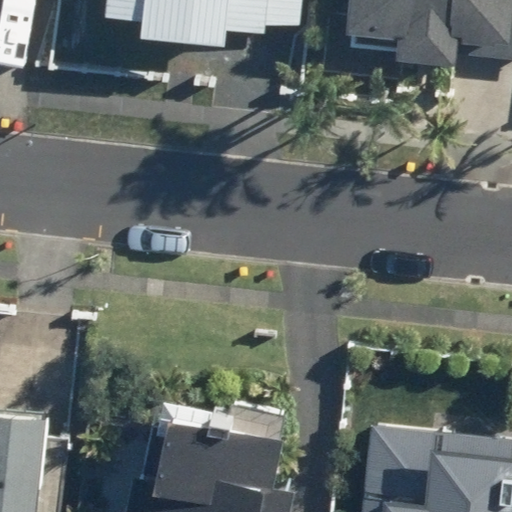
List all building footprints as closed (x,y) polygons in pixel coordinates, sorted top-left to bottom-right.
[(108,0),(108,7),(150,10),(148,28),(232,34),(234,15),(305,20),(306,0),(108,0)] [(511,0),(359,0),(358,43),(382,44),(383,26),(403,26),(402,52),(462,55),(463,33),(511,35),(511,0)] [(0,511),(43,511),(52,405),(0,402),(0,511)] [(177,428),(149,423),(130,511),(269,511),(285,434),(180,413),(177,428)] [(511,511),(511,431),(372,419),(364,511),(511,511)]
